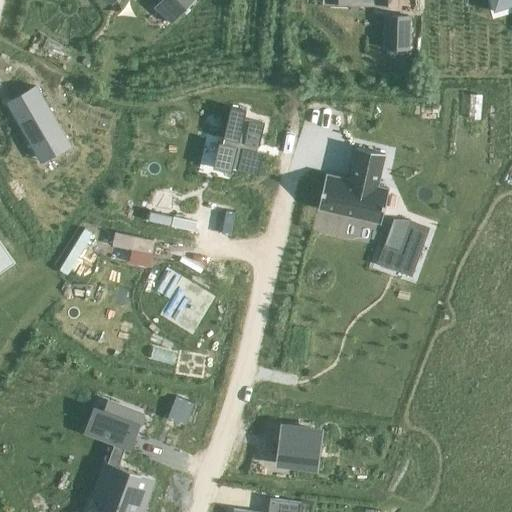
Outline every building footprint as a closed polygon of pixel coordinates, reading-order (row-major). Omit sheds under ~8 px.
[(160,0),(155,6),(172,23),(194,0),(160,0)] [(511,0),(489,0),(493,11),(495,11),(494,8),(511,2),(511,0)] [(387,16),(386,48),(406,49),(407,17),(387,16)] [(36,86),(7,103),(39,158),(68,142),(36,86)] [(219,141),(213,168),(232,172),(233,169),(258,175),(263,152),(258,151),(265,122),(244,118),(246,110),(230,107),(222,142),(219,141)] [(326,174),(318,208),(381,223),(389,189),(377,186),(385,153),(357,147),(349,179),(326,174)] [(386,242),(378,263),(411,275),(429,227),(410,220),(400,247),(386,242)] [(115,232),(113,245),(152,253),(155,240),(115,232)] [(0,270),(13,262),(0,243),(0,270)] [(182,276),(159,315),(192,336),(216,297),(182,276)] [(105,503),(101,511),(142,511),(155,480),(141,475),(141,473),(124,467),(130,449),(134,450),(147,415),(114,403),(108,421),(97,417),(90,434),(119,445),(112,463),(105,460),(91,498),(105,503)] [(275,461),(275,463),(301,466),(301,464),(305,429),(280,425),(279,427),(281,427),(277,461),(275,461)] [(258,511),(233,509),(232,511),(299,511),(300,502),(270,498),(267,511),(258,511)]
